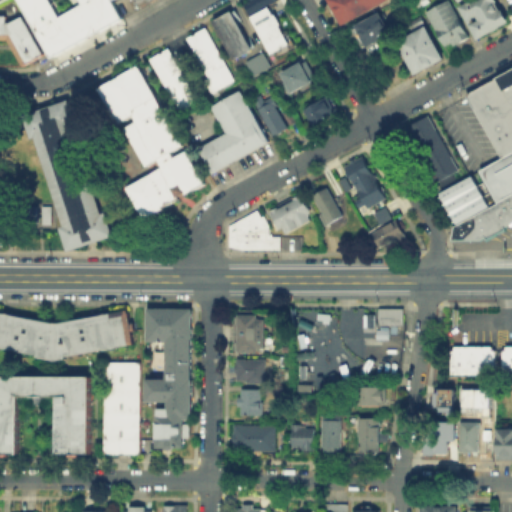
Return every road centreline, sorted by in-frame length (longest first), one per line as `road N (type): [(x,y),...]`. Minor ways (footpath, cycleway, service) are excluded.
road 1 (residential): [(0,478),(511,481)]
road 2 (tertiary): [(0,277),(511,279)]
road 3 (residential): [(207,279),(203,242),(213,210),(511,42)]
road 4 (residential): [(431,279),(435,232),(302,0)]
road 5 (residential): [(400,511),(431,279)]
road 6 (residential): [(209,511),(207,279)]
road 7 (residential): [(0,83),(57,74),(192,0)]
